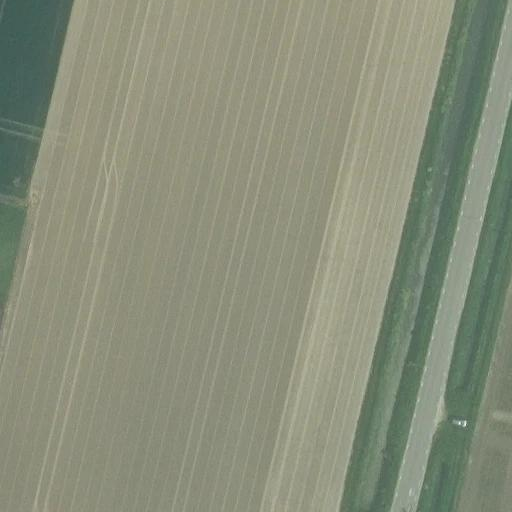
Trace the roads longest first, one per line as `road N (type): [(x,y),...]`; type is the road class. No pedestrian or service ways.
road 1 (track): [(463,0),(344,511)]
road 2 (unclassified): [(402,511),(511,39)]
